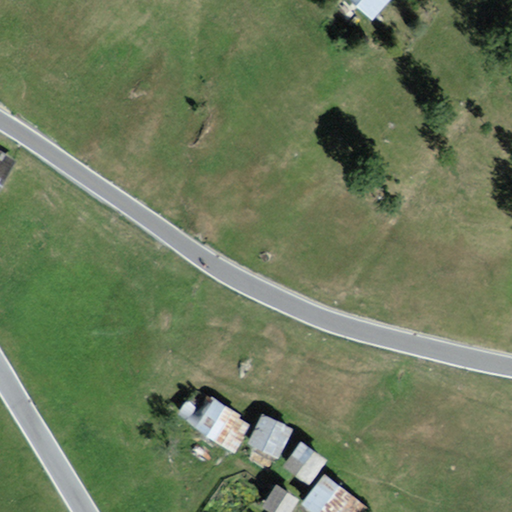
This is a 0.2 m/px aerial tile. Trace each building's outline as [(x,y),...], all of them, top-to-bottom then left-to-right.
[(394,0),(356,0),(378,19),(394,0)] [(0,196),(22,158),(0,144),(0,196)] [(251,420),(195,390),(181,417),(236,446),(251,420)] [(293,430),(262,414),(248,441),(279,457),(293,430)] [(327,460),(302,442),(283,467),(308,485),(327,460)] [(360,511),(364,507),(325,476),(303,504),(313,511),(360,511)] [(289,511),(298,499),(276,485),(262,506),(270,511),(289,511)]
